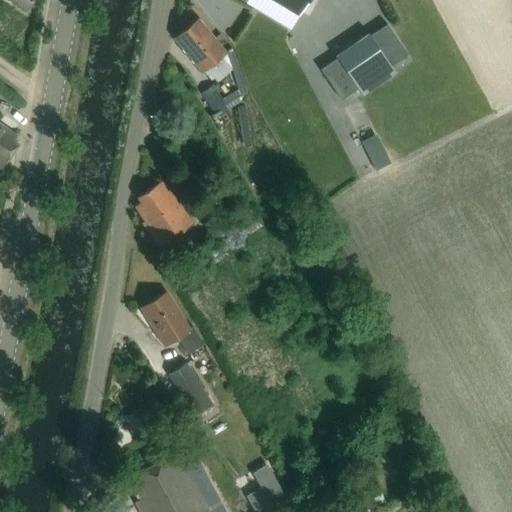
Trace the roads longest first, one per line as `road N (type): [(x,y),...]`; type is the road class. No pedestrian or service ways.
road 1 (unclassified): [(72,511),(163,0)]
road 2 (tertiary): [(0,381),(72,0)]
